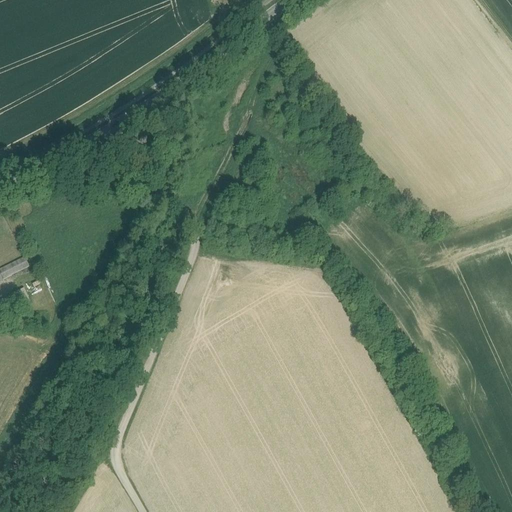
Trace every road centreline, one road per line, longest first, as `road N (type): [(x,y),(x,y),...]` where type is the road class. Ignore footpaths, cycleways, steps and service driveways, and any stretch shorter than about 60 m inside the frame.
road 1 (track): [(114,125),(181,212),(196,252),(118,433),(120,478),(140,511)]
road 2 (secondary): [(288,0),(197,71),(0,189)]
